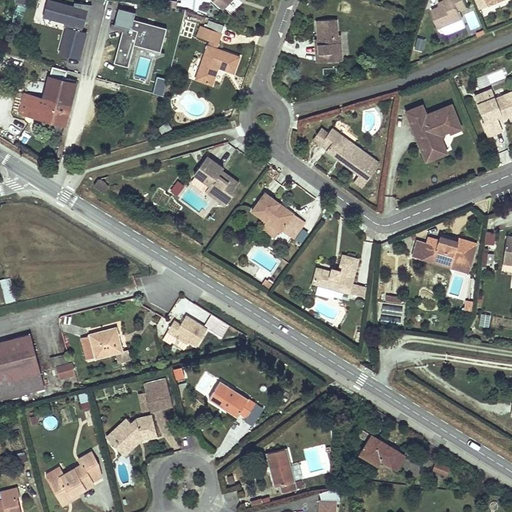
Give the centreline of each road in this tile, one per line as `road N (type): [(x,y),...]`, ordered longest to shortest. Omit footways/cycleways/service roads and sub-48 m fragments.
road 1 (secondary): [(27,173),(511,472)]
road 2 (residential): [(511,174),(382,225),(275,150),(268,137)]
road 3 (residential): [(196,511),(213,493),(205,463),(179,457),(166,464),(157,494)]
